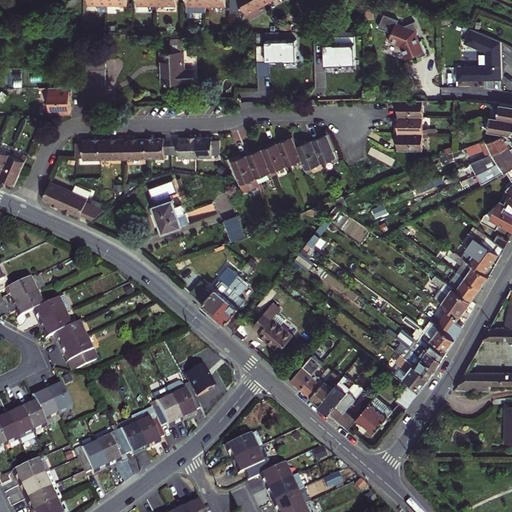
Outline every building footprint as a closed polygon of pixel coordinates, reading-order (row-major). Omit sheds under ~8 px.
[(183,0),(184,12),(203,12),(203,7),(203,0),(183,0)] [(248,14),(249,15),(265,7),(261,0),(230,0),(228,1),(228,13),(248,14)] [(417,42),(414,37),(414,36),(414,35),(414,34),(414,33),(414,32),(414,31),(413,31),(413,30),(413,29),(409,23),(402,27),(395,24),(396,21),(380,17),(377,28),(381,29),(380,31),(390,34),(388,42),(399,48),(407,61),(418,55),(422,56),(426,53),(418,41),(417,42)] [(498,39),(471,28),(466,42),(487,51),(487,66),(458,67),(459,80),(481,79),(503,78),(502,49),(502,41),(499,39),(498,39)] [(182,38),(171,39),(172,51),(162,52),(162,67),(163,83),(195,81),(195,69),(185,69),(184,51),(183,51),(182,38)] [(356,69),(355,39),(335,39),(335,47),(325,47),(325,68),(342,68),(342,69),(356,69)] [(297,41),(266,41),(266,45),(256,45),(257,62),(277,62),(277,61),(284,61),(284,62),(297,62),(297,41)] [(511,46),(502,41),(502,49),(510,53),(510,52),(511,52),(511,46)] [(87,57),(88,67),(106,66),(106,56),(87,57)] [(88,67),(89,82),(107,81),(106,66),(88,67)] [(74,88),(52,88),(52,99),(51,114),(72,114),(74,88)] [(398,117),(423,117),(423,105),(427,105),(427,100),(395,100),(395,105),(395,110),(398,110),(398,117)] [(499,117),(511,119),(511,104),(501,103),(499,117)] [(511,133),(511,119),(499,117),(491,115),(489,130),(496,131),(495,138),(506,133),(509,137),(511,133)] [(395,129),(395,134),(427,134),(427,129),(423,129),(423,117),(398,117),(398,124),(395,124),(395,129)] [(313,140),(322,164),(333,159),(335,163),(339,161),(327,131),(322,133),(318,135),(319,138),(313,140)] [(287,166),(303,160),(296,143),(292,133),(288,135),(283,137),(284,140),(278,142),(287,166)] [(487,156),(511,144),(511,141),(511,140),(509,137),(506,133),(495,138),(480,144),(480,142),(463,149),(466,156),(484,150),(487,156)] [(399,151),(424,151),(423,138),(427,138),(427,134),(395,134),(395,139),(395,144),(399,144),(399,151)] [(180,158),(197,157),(196,136),(189,136),(189,137),(184,137),(179,137),(179,139),(172,139),(172,155),(180,154),(180,158)] [(213,139),(213,137),(208,137),(203,137),(203,136),(196,136),(197,157),(213,157),(213,154),(221,154),(220,139),(213,139)] [(165,155),(172,155),(172,139),(165,139),(165,138),(160,138),(155,138),(155,137),(148,137),(148,138),(149,159),(165,159),(165,155)] [(76,142),(77,157),(84,157),(84,160),(101,160),(100,139),(100,138),(93,138),(93,139),(88,139),(84,139),(84,142),(76,142)] [(101,160),(125,160),(124,138),(117,138),(114,138),(110,138),(110,139),(100,139),(101,160)] [(125,160),(149,159),(148,138),(138,138),(135,138),(131,138),(124,138),(125,160)] [(311,168),(322,164),(313,140),(306,142),(305,140),(301,141),(296,143),(303,160),(308,173),(312,172),(311,168)] [(276,171),(287,166),(278,142),(272,145),(270,142),(266,144),(261,145),(273,176),(277,174),(276,171)] [(0,176),(11,154),(0,148),(1,145),(0,144),(0,176)] [(473,162),(479,174),(500,162),(511,154),(511,144),(487,156),(473,162)] [(270,177),(273,176),(261,145),(257,147),(252,149),(254,152),(247,155),(257,178),(268,174),(270,177)] [(447,155),(449,154),(455,152),(455,146),(445,149),(447,155)] [(22,159),(11,154),(0,176),(7,179),(5,182),(10,184),(15,186),(28,157),(24,155),(22,159)] [(230,158),(231,161),(244,193),(260,186),(257,178),(247,155),(241,157),(240,154),(235,156),(230,158)] [(506,171),(509,169),(511,167),(511,154),(500,162),(479,174),(481,178),(484,183),(506,171)] [(155,206),(164,233),(183,226),(183,224),(180,215),(186,213),(183,204),(177,206),(174,198),(173,199),(171,195),(179,192),(174,179),(150,188),(153,196),(156,205),(155,206)] [(65,209),(73,192),(51,182),(43,199),(52,203),(52,204),(56,205),(59,207),(59,206),(65,209)] [(77,183),(73,192),(88,199),(92,189),(77,183)] [(507,204),(511,195),(511,190),(511,191),(502,200),(501,201),(507,204)] [(71,212),(72,212),(76,214),(81,216),(81,215),(93,220),(105,209),(102,208),(87,201),(88,199),(73,192),(65,209),(65,210),(71,212)] [(501,201),(492,218),(486,215),(484,213),(479,223),(494,232),(498,225),(511,232),(511,195),(507,204),(501,201)] [(501,201),(502,200),(486,215),(492,218),(501,201)] [(326,220),(331,223),(342,208),(337,204),(326,220)] [(161,234),(164,233),(155,206),(152,207),(161,234)] [(189,222),(186,213),(180,215),(183,224),(189,222)] [(247,235),(240,214),(224,220),(231,240),(247,235)] [(316,232),(321,236),(331,223),(326,220),(316,232)] [(505,248),(495,241),(476,228),(472,234),(476,236),(500,254),(501,255),(505,248)] [(314,246),(322,236),(321,236),(316,232),(309,242),(314,246)] [(495,241),(505,248),(510,240),(498,234),(495,241)] [(500,254),(476,236),(462,256),(467,259),(486,273),(493,263),(500,254)] [(314,246),(309,242),(302,252),(308,256),(314,246)] [(456,251),(451,247),(446,254),(455,261),(460,254),(456,251)] [(295,260),(301,265),(308,256),(302,252),(295,260)] [(462,265),(467,259),(462,256),(460,254),(455,261),(462,265)] [(309,258),(305,263),(310,267),(314,262),(309,258)] [(486,273),(467,259),(462,265),(458,271),(482,288),(486,282),(490,276),(486,273)] [(301,265),(295,260),(289,269),(295,273),(301,265)] [(451,266),(442,260),(438,265),(447,272),(451,266)] [(249,262),(244,268),(250,273),(255,267),(249,262)] [(482,288),(458,271),(449,283),(473,300),(477,294),(482,288)] [(295,277),(288,272),(282,280),(289,285),(295,277)] [(106,290),(119,284),(114,273),(101,279),(106,290)] [(206,288),(197,298),(206,306),(215,313),(243,280),(241,278),(242,276),(240,274),(230,285),(223,280),(222,281),(220,280),(216,285),(217,286),(212,293),(206,288)] [(467,308),(473,300),(449,283),(436,275),(432,281),(449,293),(443,303),(451,308),(462,316),(467,308)] [(7,306),(37,291),(31,278),(8,289),(7,289),(10,295),(3,298),(5,302),(7,306)] [(250,283),(247,280),(245,282),(243,280),(215,313),(222,319),(228,325),(239,312),(237,311),(241,307),(242,308),(247,303),(246,301),(247,300),(240,294),(250,283)] [(44,305),(37,291),(7,306),(8,310),(10,314),(18,311),(21,317),(35,309),(44,305)] [(40,324),(65,312),(71,309),(64,296),(44,305),(35,309),(38,315),(36,316),(38,320),(40,324)] [(511,372),(466,372),(456,388),(457,389),(469,391),(491,391),(491,384),(511,384),(511,301),(506,327),(496,327),(489,340),(511,339),(511,372)] [(462,316),(451,308),(439,324),(457,337),(461,330),(465,324),(459,320),(462,316)] [(270,343),(280,352),(294,336),(273,318),(275,315),(268,309),(254,325),(261,331),(259,334),(270,343)] [(56,333),(72,326),(65,312),(40,324),(42,328),(44,332),(46,331),(49,337),(56,333)] [(246,318),(239,312),(228,325),(236,331),(246,318)] [(447,353),(450,348),(425,329),(407,315),(404,319),(417,329),(414,333),(416,334),(414,336),(444,358),(447,353)] [(457,337),(439,324),(438,323),(432,319),(425,329),(450,348),(454,342),(457,337)] [(59,344),(61,348),(86,336),(80,322),(72,326),(56,333),(59,339),(57,340),(59,344)] [(484,340),(489,340),(496,327),(490,327),(484,340)] [(444,358),(414,336),(407,331),(401,339),(403,341),(437,367),(441,363),(444,358)] [(98,359),(86,336),(61,348),(63,352),(65,356),(67,355),(75,371),(98,359)] [(434,372),(437,367),(403,341),(397,350),(402,354),(407,358),(410,360),(431,376),(434,372)] [(301,388),(315,372),(318,368),(323,362),(314,354),(302,367),(301,368),(292,379),(297,383),(301,388)] [(407,358),(402,354),(396,361),(401,365),(409,370),(402,379),(419,393),(425,384),(431,376),(410,360),(407,358)] [(347,358),(337,370),(342,374),(353,363),(347,358)] [(295,363),(286,374),(289,377),(292,379),(301,368),(295,363)] [(409,370),(401,365),(394,374),(402,379),(409,370)] [(193,390),(196,397),(214,387),(202,366),(184,375),(189,383),(193,390)] [(324,373),(318,368),(315,372),(321,377),(324,373)] [(391,378),(394,374),(387,368),(382,374),(390,380),(391,378)] [(342,378),(333,370),(331,372),(329,375),(338,383),(342,378)] [(321,377),(315,372),(301,388),(306,392),(311,396),(328,376),(324,373),(321,377)] [(62,377),(65,385),(73,381),(69,374),(62,377)] [(394,374),(391,378),(405,389),(397,400),(408,408),(419,393),(402,379),(394,374)] [(316,400),(320,404),(338,383),(329,375),(328,376),(311,396),(316,400)] [(338,383),(320,404),(325,408),(330,412),(355,383),(345,375),(342,378),(338,383)] [(355,383),(330,412),(339,420),(349,428),(358,418),(347,408),(365,387),(357,381),(355,383)] [(178,382),(167,388),(171,396),(182,420),(190,416),(196,413),(196,415),(195,411),(201,407),(196,397),(193,390),(189,383),(183,386),(178,382)] [(46,389),(58,415),(72,408),(61,385),(55,388),(54,386),(50,387),(46,389)] [(153,394),(156,401),(150,404),(150,405),(161,427),(167,424),(169,428),(169,426),(176,423),(182,420),(171,396),(167,388),(153,394)] [(58,415),(46,389),(42,391),(38,393),(39,395),(33,398),(36,403),(47,426),(47,427),(61,420),(58,415)] [(358,418),(366,425),(375,433),(384,422),(385,422),(387,419),(387,418),(398,404),(395,402),(393,402),(390,405),(377,395),(358,418)] [(47,426),(36,403),(30,405),(29,403),(25,405),(21,407),(33,432),(47,426)] [(132,418),(145,446),(152,443),(159,440),(158,438),(165,435),(161,427),(150,404),(138,409),(140,413),(131,417),(132,418)] [(8,416),(19,439),(22,444),(35,438),(33,432),(21,407),(17,409),(13,411),(14,413),(8,416)] [(0,417),(0,434),(5,446),(19,439),(8,416),(2,419),(1,417),(0,417)] [(138,450),(145,446),(132,418),(118,425),(120,429),(113,432),(124,454),(131,452),(132,453),(138,450)] [(108,435),(95,442),(106,465),(109,463),(110,465),(115,463),(114,461),(119,459),(121,464),(125,463),(128,461),(124,454),(113,432),(108,434),(108,435)] [(295,432),(292,436),(297,441),(301,437),(295,432)] [(231,461),(256,449),(250,435),(224,446),(227,453),(231,461)] [(103,469),(107,467),(106,465),(95,442),(75,451),(78,458),(85,471),(85,474),(91,471),(92,472),(98,469),(99,471),(103,469)] [(312,451),(317,461),(328,456),(323,445),(312,451)] [(256,449),(231,461),(234,468),(237,474),(244,471),(248,481),(259,475),(272,469),(263,446),(256,449)] [(67,461),(74,458),(71,451),(64,454),(67,461)] [(43,457),(31,463),(30,463),(26,465),(19,468),(17,469),(15,470),(17,476),(15,477),(17,481),(19,485),(49,471),(43,457)] [(262,482),(266,489),(291,477),(285,463),(272,469),(259,475),(262,482)] [(28,498),(56,485),(49,471),(19,485),(21,489),(23,493),(25,492),(28,498)] [(85,474),(85,471),(73,477),(75,482),(87,476),(85,474)] [(339,472),(323,479),(327,488),(334,485),(341,482),(343,481),(339,472)] [(291,477),(266,489),(269,496),(272,503),(303,488),(297,474),(291,477)] [(354,484),(360,491),(366,485),(360,479),(354,484)] [(33,511),(34,511),(57,501),(62,499),(56,485),(28,498),(30,504),(28,505),(30,509),(31,511),(33,511)] [(303,488),(272,503),(275,510),(275,511),(287,511),(310,502),(303,488)] [(366,496),(369,503),(374,501),(371,494),(366,496)] [(184,505),(186,511),(204,511),(197,498),(190,501),(184,505)] [(62,511),(57,501),(34,511),(62,511)] [(314,511),(310,502),(287,511),(314,511)]
